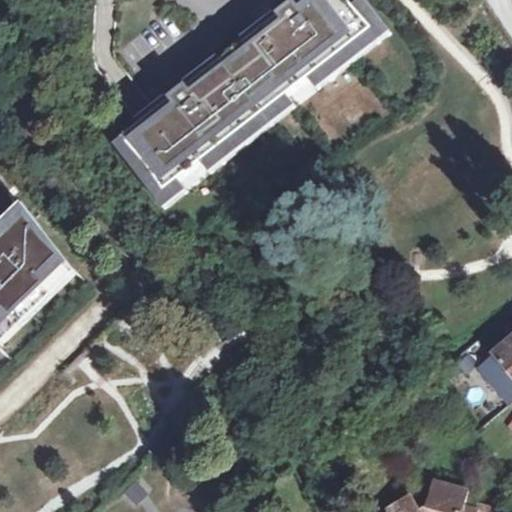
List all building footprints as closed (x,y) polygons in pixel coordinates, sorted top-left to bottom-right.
[(150,169),(167,193),(181,183),(204,165),(290,98),(311,81),(375,31),(355,8),(349,0),(304,0),(247,45),(224,63),(141,127),(125,140),(150,169)] [(294,0),(243,40),(247,45),(304,0),(294,0)] [(375,31),(311,81),(320,92),(393,35),(365,0),(364,0),(355,8),(375,31)] [(138,122),(141,127),(224,63),(220,58),(138,122)] [(212,175),(298,108),(290,98),(204,165),(212,175)] [(125,140),(116,147),(166,211),(189,193),(181,183),(167,193),(150,169),(125,140)] [(0,335),(71,266),(49,244),(26,214),(0,239),(0,335)] [(0,335),(0,341),(6,348),(81,275),(71,266),(0,335)] [(511,401),(511,339),(495,354),(490,358),(479,366),(510,403),(511,401)] [(351,470),(338,454),(335,456),(322,467),(334,483),(351,470)] [(502,511),(503,511),(481,505),(479,511),(466,508),(470,492),(435,483),(427,507),(420,510),(411,496),(387,509),(387,510),(387,511),(502,511)]
